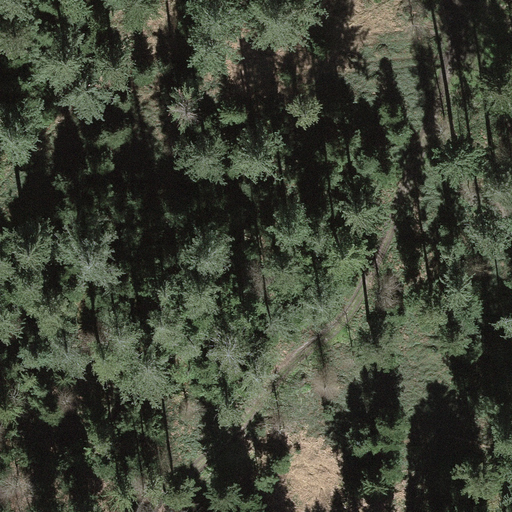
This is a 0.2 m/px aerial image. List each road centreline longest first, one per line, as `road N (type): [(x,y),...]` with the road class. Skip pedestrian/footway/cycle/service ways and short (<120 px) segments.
road 1 (track): [(166,511),(373,279),(464,28)]
road 2 (track): [(455,0),(511,118)]
